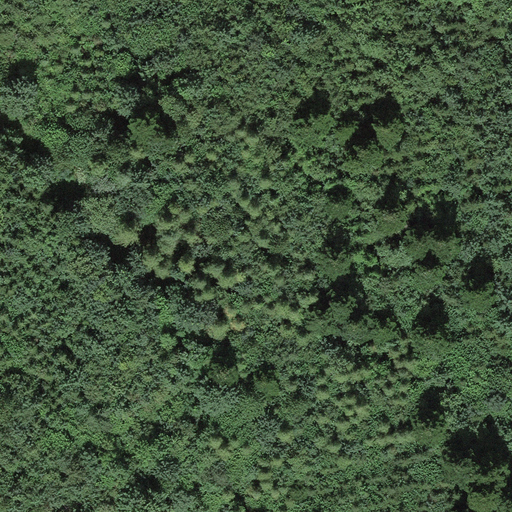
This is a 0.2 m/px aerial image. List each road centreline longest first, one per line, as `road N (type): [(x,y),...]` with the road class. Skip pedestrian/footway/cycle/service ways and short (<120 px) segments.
road 1 (track): [(198,511),(187,459),(188,356),(178,324),(82,215)]
road 2 (track): [(0,121),(82,215)]
